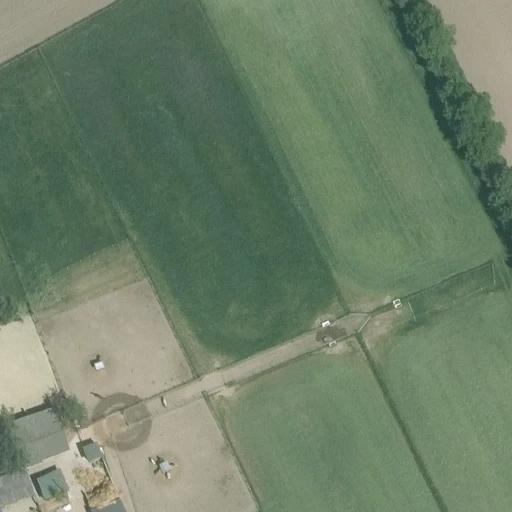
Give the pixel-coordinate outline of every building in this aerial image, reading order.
[(68,449),(54,412),(7,430),(22,468),(68,449)] [(102,446),(87,450),(91,465),(106,460),(102,446)] [(38,482),(47,502),(71,491),(63,471),(38,482)] [(24,472),(0,482),(0,510),(34,496),(24,472)] [(126,511),(123,503),(100,511),(126,511)]
